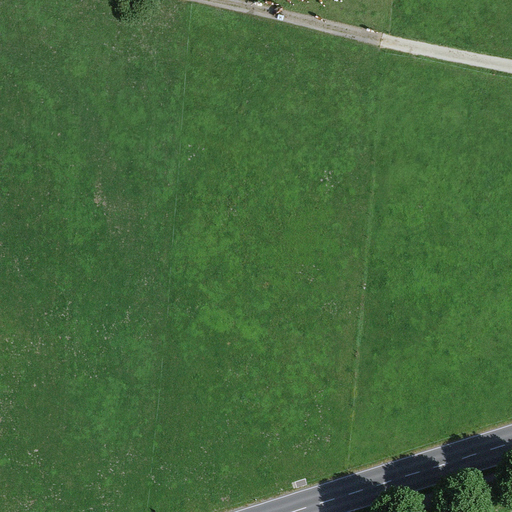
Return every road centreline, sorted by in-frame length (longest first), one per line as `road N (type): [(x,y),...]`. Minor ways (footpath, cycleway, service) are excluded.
road 1 (secondary): [(511,442),(292,511)]
road 2 (track): [(385,44),(192,0)]
